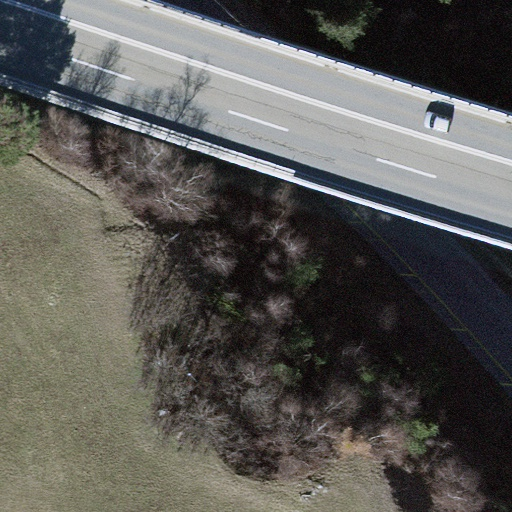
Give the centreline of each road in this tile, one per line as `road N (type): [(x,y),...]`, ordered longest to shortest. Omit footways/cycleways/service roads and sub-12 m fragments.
road 1 (trunk): [(0,19),(345,137),(511,182)]
road 2 (residential): [(511,345),(170,0)]
